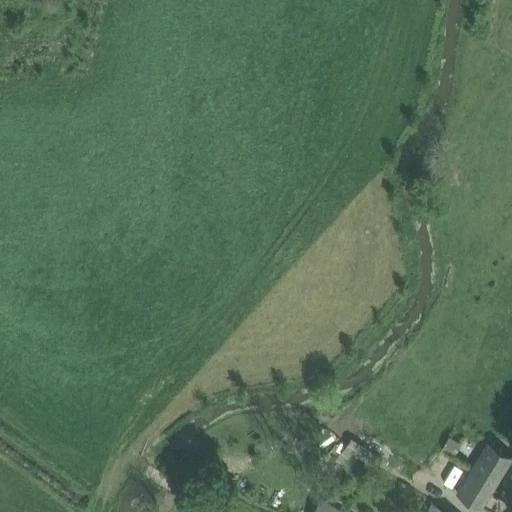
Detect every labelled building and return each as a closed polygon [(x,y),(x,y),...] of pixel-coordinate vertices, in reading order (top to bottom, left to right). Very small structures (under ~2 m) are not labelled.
[(143,438),(160,450),(180,423),(186,414),(169,402),(143,438)] [(450,435),(443,447),(452,453),(459,441),(450,435)] [(353,450),(377,466),(382,458),(351,436),(342,448),(350,454),(353,450)] [(458,492),(464,495),(481,506),(511,455),(511,454),(489,441),(458,492)] [(312,511),(345,511),(321,498),(312,511)] [(427,511),(448,511),(433,503),(427,511)]
